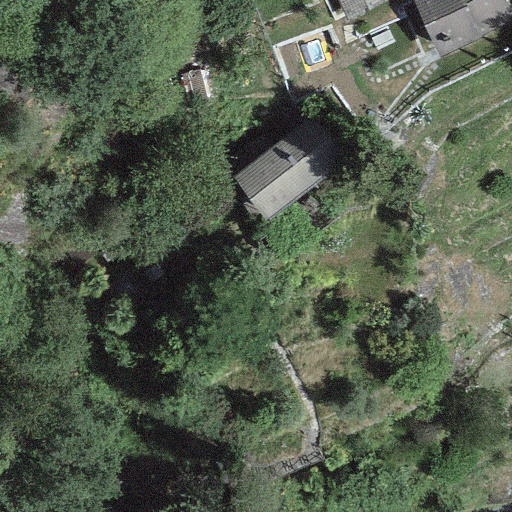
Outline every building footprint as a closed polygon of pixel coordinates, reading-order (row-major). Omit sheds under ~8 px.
[(386,3),(384,0),(338,0),(347,19),(386,3)] [(511,22),(511,21),(502,0),(410,0),(436,57),(511,22)] [(328,25),(276,45),(287,74),(339,53),(328,25)] [(343,149),(311,106),(234,164),(266,207),(343,149)] [(135,239),(119,218),(91,238),(107,259),(135,239)]
